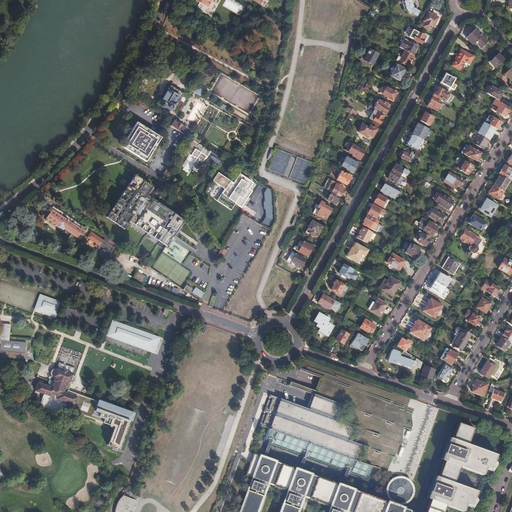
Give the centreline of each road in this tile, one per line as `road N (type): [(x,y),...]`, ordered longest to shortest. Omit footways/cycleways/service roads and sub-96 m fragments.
road 1 (motorway): [(161,511),(294,171),(326,60),(331,0)]
road 2 (motorway): [(308,0),(295,111),(144,511)]
road 3 (residential): [(458,13),(287,323)]
road 4 (residential): [(511,127),(361,372)]
road 5 (residential): [(0,215),(115,96),(166,0)]
road 6 (residential): [(257,334),(0,239)]
road 7 (residential): [(511,292),(447,403)]
